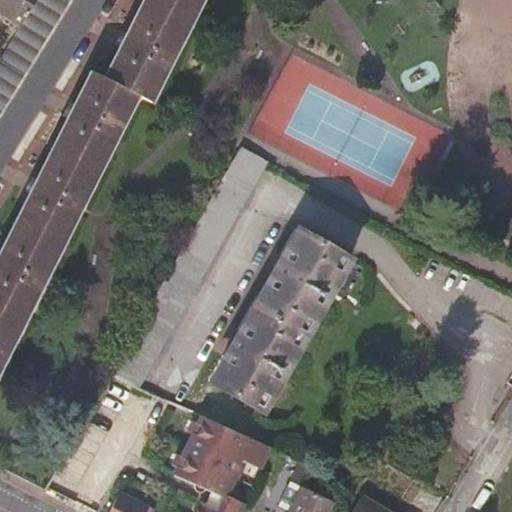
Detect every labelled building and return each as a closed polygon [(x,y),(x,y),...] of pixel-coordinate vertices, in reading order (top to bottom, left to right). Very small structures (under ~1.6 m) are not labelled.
[(0,0),(0,21),(17,32),(36,0),(0,0)] [(0,112),(69,0),(36,0),(17,32),(0,59),(0,112)] [(151,101),(199,0),(138,0),(122,33),(101,77),(86,70),(81,80),(65,113),(17,212),(8,230),(0,246),(0,369),(84,198),(84,197),(135,94),(151,101)] [(141,386),(268,161),(241,147),(111,373),(141,386)] [(200,375),(247,401),(332,250),(285,223),(200,375)] [(258,466),(267,446),(268,445),(198,413),(170,472),(221,494),(237,458),(258,466)] [(298,486),(285,511),(325,511),(331,500),(298,486)] [(107,511),(151,511),(153,508),(118,491),(107,511)] [(237,511),(241,504),(221,494),(215,508),(197,500),(191,511),(237,511)] [(391,511),(362,494),(351,511),(391,511)]
